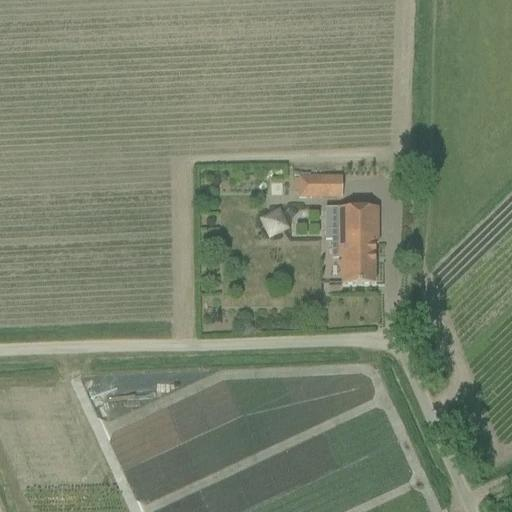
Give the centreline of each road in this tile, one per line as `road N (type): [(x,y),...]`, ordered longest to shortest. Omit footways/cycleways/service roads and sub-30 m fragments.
road 1 (unclassified): [(472,511),(396,341)]
road 2 (unknown): [(396,341),(386,201),(357,184)]
